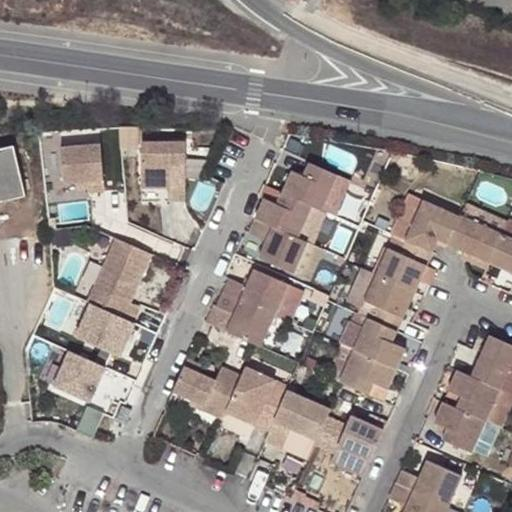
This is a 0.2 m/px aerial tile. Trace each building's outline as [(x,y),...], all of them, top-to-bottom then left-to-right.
[(186,200),(186,143),(142,143),(142,188),(171,188),(171,200),(186,200)] [(0,201),(25,195),(12,146),(0,148),(0,201)] [(105,196),(102,149),(63,152),(65,187),(77,187),(89,185),(89,192),(90,197),(105,196)] [(312,205),(322,210),(337,174),(310,162),(304,174),(294,169),(283,193),(312,205)] [(265,199),(279,204),(283,193),(266,185),(261,196),(265,199)] [(257,217),(299,236),(312,205),(283,193),(279,204),(265,199),(257,217)] [(393,234),(406,240),(424,200),(411,194),(393,234)] [(424,200),(406,240),(433,252),(438,239),(448,243),(461,216),(424,200)] [(467,202),(461,216),(502,235),(503,232),(508,220),(467,202)] [(308,240),(313,243),(326,212),(322,210),(312,205),(299,236),(308,240)] [(462,249),(490,262),(491,262),(502,235),(461,216),(448,243),(462,249)] [(259,256),(296,271),(308,240),(299,236),(257,217),(250,232),(267,239),(259,256)] [(503,232),(502,235),(491,262),(490,262),(511,271),(511,221),(508,220),(503,232)] [(25,235),(26,245),(46,244),(45,234),(25,235)] [(152,255),(116,239),(88,303),(91,304),(134,324),(141,309),(131,304),(152,255)] [(308,240),(296,271),(310,277),(322,247),(313,243),(308,240)] [(428,266),(433,252),(406,240),(400,253),(389,250),(378,274),(416,291),(428,266)] [(364,307),(366,301),(378,274),(363,268),(349,301),(364,307)] [(276,315),(289,283),(254,269),(247,284),(230,278),(224,292),(276,315)] [(378,274),(366,301),(376,305),(370,319),(399,331),(416,291),(378,274)] [(303,289),(289,283),(276,315),(290,321),(303,289)] [(276,315),(224,292),(223,294),(270,330),(276,315)] [(219,304),(235,313),(227,330),(258,344),(262,346),(270,330),(223,294),(219,304)] [(134,324),(91,304),(76,338),(120,357),(135,324),(134,324)] [(344,345),(355,350),(370,319),(357,313),(344,345)] [(399,331),(370,319),(355,350),(398,369),(407,349),(394,343),(399,331)] [(474,376),(502,388),(511,363),(511,343),(492,335),(474,376)] [(328,376),(341,382),(355,350),(344,345),(341,344),(328,376)] [(389,390),(398,369),(355,350),(341,382),(343,383),(371,395),(375,384),(389,390)] [(105,369),(70,352),(54,386),(90,403),(105,369)] [(190,357),(185,366),(199,371),(203,362),(190,357)] [(207,402),(205,406),(226,416),(228,410),(243,376),(222,367),(217,379),(199,371),(185,366),(175,388),(196,398),(207,402)] [(243,376),(228,410),(271,428),(288,390),(290,385),(247,367),(243,376)] [(474,376),(461,370),(453,389),(465,395),(459,408),(487,421),(503,428),(511,407),(511,392),(502,388),(474,376)] [(384,400),(389,390),(375,384),(371,395),(384,400)] [(328,418),(332,409),(288,390),(271,428),(265,441),(282,448),(291,428),(318,440),(328,418)] [(194,402),(205,406),(207,402),(196,398),(194,402)] [(446,439),(474,452),(487,421),(459,408),(446,403),(438,422),(451,428),(446,439)] [(133,408),(127,406),(124,404),(117,420),(126,424),(133,408)] [(104,415),(87,407),(76,431),(92,439),(104,415)] [(336,452),(339,445),(373,460),(389,421),(370,412),(367,422),(353,416),(348,425),(328,418),(318,440),(317,444),(336,452)] [(317,444),(318,440),(291,428),(282,448),(309,460),(317,444)] [(367,474),(373,460),(339,445),(336,452),(333,459),(367,474)] [(429,460),(421,478),(403,470),(397,484),(450,507),(464,476),(429,460)] [(448,511),(450,507),(397,484),(390,498),(408,506),(406,511),(448,511)]
